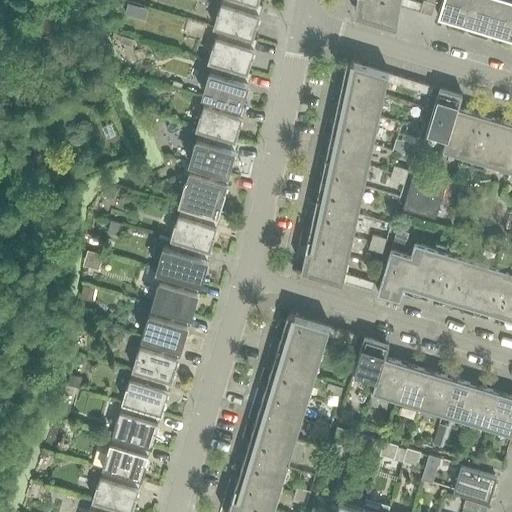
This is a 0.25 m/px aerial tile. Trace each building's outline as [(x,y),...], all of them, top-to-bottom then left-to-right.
[(263,5),(258,3),(258,4),(245,0),(221,0),(214,27),(218,28),(253,38),(253,37),(263,5)] [(423,3),(412,0),(356,0),(355,14),(397,27),(400,6),(420,12),(423,3)] [(426,0),(422,0),(423,3),(420,12),(432,15),(436,3),(426,0)] [(443,0),(438,17),(462,25),(469,0),(443,0)] [(494,0),(469,0),(462,25),(485,31),(494,0)] [(511,25),(511,0),(494,0),(485,31),(508,38),(511,25)] [(129,3),(126,13),(139,17),(142,7),(129,3)] [(33,15),(29,34),(62,41),(65,22),(33,15)] [(258,39),(253,37),(253,38),(218,28),(208,61),(213,62),(213,61),(247,72),(248,71),(258,39)] [(122,36),(120,42),(132,46),(134,41),(122,36)] [(431,95),(433,86),(347,60),(341,88),(382,101),(387,81),(431,95)] [(252,73),(248,71),(247,72),(213,61),(213,62),(203,95),(206,96),(206,95),(242,106),(242,105),(252,73)] [(349,256),(382,101),(341,88),(307,243),(349,256)] [(511,123),(458,107),(462,95),(440,88),(426,131),(446,137),(443,150),(462,156),(460,163),(484,170),(486,163),(511,170),(511,123)] [(29,91),(2,102),(6,112),(34,101),(29,91)] [(245,106),(242,105),(242,106),(206,95),(206,96),(196,128),(199,129),(200,129),(235,139),(245,106)] [(238,140),(235,139),(200,129),(199,129),(189,162),(192,163),(192,162),(228,173),(229,172),(238,140)] [(418,138),(403,134),(401,142),(415,146),(418,138)] [(231,173),(229,172),(228,173),(192,162),(192,163),(179,205),(181,206),(181,205),(218,216),(231,173)] [(409,171),(394,166),(390,180),(405,185),(409,171)] [(446,182),(414,172),(402,209),(434,219),(446,182)] [(220,216),(218,216),(181,205),(181,206),(171,238),(172,239),(172,238),(210,249),(220,216)] [(111,221),(109,232),(119,235),(122,224),(111,221)] [(397,229),(395,236),(406,240),(409,233),(397,229)] [(387,239),(373,235),(369,250),(383,254),(387,239)] [(211,249),(210,249),(172,238),(172,239),(162,271),(201,282),(211,249)] [(404,287),(511,319),(511,264),(497,261),(495,267),(458,256),(460,249),(437,242),(435,249),(415,243),(411,255),(391,249),(378,292),(400,299),(404,287)] [(345,273),(349,256),(307,243),(301,269),(372,291),(374,282),(345,273)] [(162,271),(152,304),(191,315),(201,282),(162,271)] [(83,286),(81,299),(93,301),(95,288),(83,286)] [(181,348),(191,315),(152,304),(142,336),(181,348)] [(355,344),(358,335),(288,313),(278,344),(320,357),(327,335),(355,344)] [(78,322),(78,330),(88,330),(89,322),(78,322)] [(171,381),(181,348),(142,336),(132,369),(171,381)] [(372,392),(373,393),(388,344),(364,337),(353,373),(376,380),(372,392)] [(278,344),(234,491),(275,504),(320,357),(278,344)] [(388,344),(373,393),(396,400),(407,363),(385,357),(389,344),(388,344)] [(407,363),(396,400),(419,407),(430,370),(407,363)] [(132,369),(123,401),(161,413),(171,381),(132,369)] [(419,407),(442,414),(453,377),(430,370),(419,407)] [(71,375),(69,383),(80,386),(82,378),(71,375)] [(442,414),(465,421),(476,384),(453,377),(442,414)] [(328,383),(326,390),(340,394),(342,387),(328,383)] [(465,421),(488,428),(499,391),(476,384),(465,421)] [(511,434),(511,395),(499,391),(488,428),(511,434)] [(152,446),(161,413),(123,401),(113,434),(152,446)] [(59,408),(56,416),(67,419),(69,411),(59,408)] [(353,414),(343,410),(339,421),(350,424),(353,414)] [(317,420),(315,427),(329,431),(332,424),(317,420)] [(315,427),(313,434),(327,439),(329,431),(315,427)] [(352,432),(337,427),(335,434),(349,439),(352,432)] [(142,478),(152,446),(113,434),(112,437),(102,435),(94,462),(103,465),(103,467),(142,478)] [(349,439),(335,434),(333,441),(347,446),(349,439)] [(375,438),(361,434),(359,441),(373,445),(375,438)] [(436,434),(433,443),(442,446),(445,437),(436,434)] [(373,445),(359,441),(357,448),(371,452),(373,445)] [(398,446),(384,442),(382,448),(396,453),(398,446)] [(46,443),(44,448),(56,452),(57,447),(46,443)] [(396,453),(382,448),(380,455),(394,459),(396,453)] [(405,455),(419,459),(421,453),(407,448),(405,455)] [(417,466),(419,459),(405,455),(403,462),(417,466)] [(427,463),(438,466),(440,459),(429,455),(427,463)] [(489,466),(492,459),(480,455),(477,463),(489,466)] [(492,459),(489,466),(500,469),(501,468),(502,467),(504,462),(492,459)] [(436,474),(438,466),(427,463),(424,470),(436,474)] [(489,500),(496,475),(461,464),(454,489),(489,500)] [(132,511),(142,478),(103,467),(93,499),(132,511)] [(436,474),(424,470),(421,480),(432,484),(436,474)] [(297,487),(293,500),(306,504),(310,491),(297,487)] [(227,511),(272,511),(275,504),(234,491),(227,511)] [(131,511),(132,511),(93,499),(89,511),(131,511)] [(311,511),(337,511),(340,501),(334,499),(330,511),(313,506),(311,511)] [(474,511),(477,504),(465,500),(463,508),(474,511)] [(362,511),(363,508),(340,501),(337,511),(362,511)]
